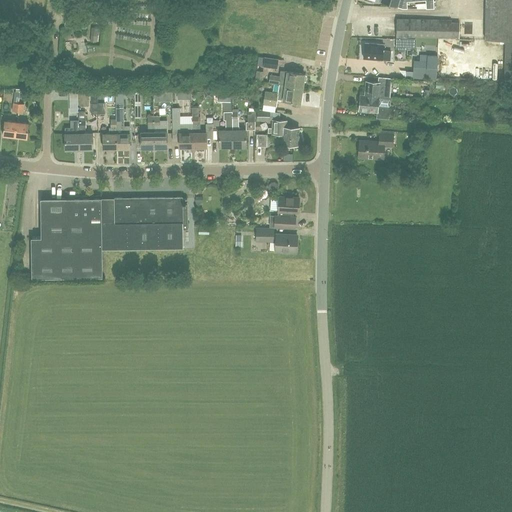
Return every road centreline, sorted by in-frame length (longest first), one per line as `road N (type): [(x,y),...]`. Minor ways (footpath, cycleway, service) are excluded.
road 1 (unclassified): [(326,511),(324,170)]
road 2 (residential): [(324,170),(46,168)]
road 3 (track): [(326,120),(511,130)]
road 4 (unclassified): [(324,170),(328,95),(347,0)]
